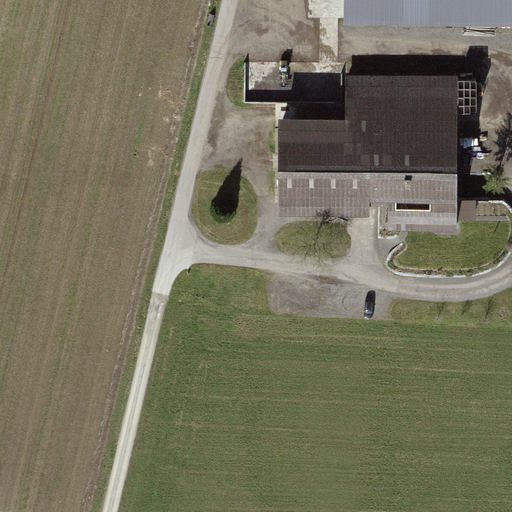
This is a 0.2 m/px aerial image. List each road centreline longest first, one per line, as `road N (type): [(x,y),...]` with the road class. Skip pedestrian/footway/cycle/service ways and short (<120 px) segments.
road 1 (unknown): [(174,260),(255,251),(463,285),(511,273)]
road 2 (track): [(174,260),(116,511)]
road 3 (unknown): [(511,75),(488,58),(456,52),(338,49)]
